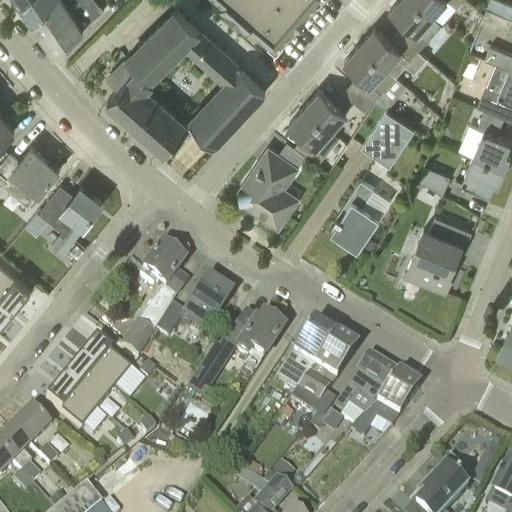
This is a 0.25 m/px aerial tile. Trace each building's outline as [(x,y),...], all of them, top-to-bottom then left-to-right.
[(52,0),(29,0),(24,5),(33,18),(52,0)] [(45,37),(86,0),(52,0),(33,18),(32,19),(45,37)] [(95,0),(86,0),(45,37),(55,52),(103,9),(95,0)] [(223,0),(224,1),(222,4),(230,12),(229,13),(237,20),(238,18),(247,26),(250,23),(270,41),(269,42),(277,49),(284,41),(283,40),(317,0),(318,0),(319,1),(319,0),(223,0)] [(442,24),(432,16),(414,0),(398,0),(390,9),(405,22),(397,30),(419,50),(427,41),(442,24)] [(463,0),(414,0),(432,16),(446,0),(448,0),(457,7),(463,0)] [(490,0),(486,9),(511,19),(511,6),(496,0),(490,0)] [(175,6),(125,55),(99,83),(112,95),(107,100),(165,153),(192,122),(217,146),(267,91),(175,6)] [(511,34),(511,33),(511,19),(486,9),(481,22),(511,34)] [(419,50),(397,30),(389,39),(375,26),(360,43),(387,68),(387,67),(396,76),(406,64),(414,71),(427,57),(419,50)] [(382,92),(396,76),(387,67),(387,68),(360,43),(345,60),(359,73),(351,82),(375,100),(385,110),(392,102),(382,92)] [(508,68),(511,69),(511,53),(491,44),(485,58),(508,68)] [(481,57),(469,52),(466,59),(478,63),(481,57)] [(499,91),(485,85),(476,107),(481,108),(503,118),(506,111),(506,112),(511,100),(511,69),(508,68),(499,91)] [(365,111),(375,100),(351,82),(334,102),(320,89),(305,106),(332,130),(347,113),(343,110),(353,99),(365,111)] [(338,135),(332,130),(305,106),(289,123),(304,136),(295,146),(318,164),(326,155),(323,152),(338,135)] [(390,165),(415,128),(386,109),(361,146),(390,165)] [(0,110),(0,140),(15,130),(0,110)] [(473,155),(503,167),(509,153),(506,152),(511,140),(496,134),(500,125),(481,117),(477,127),(484,129),(473,155)] [(58,168),(31,145),(19,160),(9,152),(0,162),(0,184),(2,183),(27,204),(58,168)] [(245,199),(243,203),(279,227),(300,197),(285,187),(299,166),(269,146),(240,189),(243,191),(245,199)] [(497,182),(503,167),(473,155),(462,181),(456,178),(452,188),(471,196),(475,186),(489,192),(494,181),(497,182)] [(418,179),(442,194),(450,176),(424,166),(418,179)] [(359,248),(364,240),(370,230),(379,217),(361,205),(373,187),(361,179),(339,211),(342,213),(331,230),(359,248)] [(63,253),(83,227),(102,200),(81,185),(61,211),(55,218),(62,224),(57,230),(59,232),(50,244),(63,253)] [(472,231),(435,216),(429,230),(424,228),(411,258),(412,258),(405,274),(445,290),(452,273),(450,272),(455,262),(459,264),(472,231)] [(379,242),(368,234),(362,242),(374,250),(379,242)] [(394,267),(403,271),(418,240),(409,236),(394,267)] [(77,243),(70,251),(77,257),(84,249),(77,243)] [(160,289),(144,311),(160,321),(171,305),(186,282),(177,274),(184,264),(161,246),(141,274),(160,289)] [(29,286),(0,262),(0,297),(12,307),(29,286)] [(217,288),(205,280),(188,305),(183,313),(184,313),(180,319),(205,337),(214,322),(231,297),(227,295),(228,293),(218,286),(217,288)] [(0,321),(12,307),(0,297),(0,321)] [(160,321),(155,329),(167,338),(180,319),(184,313),(183,313),(171,305),(160,321)] [(259,323),(246,315),(224,346),(230,351),(235,354),(236,353),(248,361),(249,359),(259,366),(262,362),(283,331),(281,330),(283,327),(273,320),(271,323),(262,317),(259,323)] [(153,332),(137,321),(121,346),(137,357),(153,332)] [(511,324),(499,350),(503,352),(502,354),(511,359),(511,358),(511,324)] [(290,401),(333,338),(311,326),(290,358),(265,396),(272,401),(283,408),(284,408),(290,401)] [(131,366),(95,338),(78,358),(114,387),(131,366)] [(333,338),(290,401),(312,414),(356,351),(333,338)] [(230,351),(224,346),(217,342),(186,390),(194,395),(206,377),(211,380),(230,351)] [(355,395),(348,406),(362,416),(397,376),(397,375),(367,358),(346,388),(355,395)] [(113,387),(77,359),(61,380),(97,408),(113,387)] [(139,373),(147,379),(154,370),(147,364),(139,373)] [(362,416),(352,427),(344,436),(360,445),(375,419),(391,428),(418,389),(397,376),(362,416)] [(97,409),(61,380),(44,401),(80,430),(97,409)] [(12,428),(31,446),(49,428),(30,409),(12,428)] [(322,426),(322,424),(322,422),(322,419),(316,415),(308,424),(319,431),(322,426)] [(285,420),(278,416),(273,423),(280,428),(285,420)] [(148,419),(139,426),(145,434),(155,427),(148,419)] [(23,455),(31,446),(12,428),(0,439),(0,451),(13,464),(21,471),(32,482),(39,475),(29,464),(30,462),(23,455)] [(116,441),(122,448),(131,440),(125,433),(116,441)] [(505,440),(494,434),(490,441),(493,447),(500,451),(505,440)] [(38,454),(49,465),(57,457),(46,446),(38,454)] [(0,477),(6,472),(13,464),(0,451),(0,477)] [(258,481),(259,481),(262,476),(257,472),(259,469),(246,461),(241,470),(258,481)] [(280,462),(270,474),(284,485),(294,473),(280,462)] [(511,511),(511,464),(510,463),(494,496),(508,503),(503,511),(511,511)] [(446,511),(469,489),(461,481),(463,478),(461,476),(458,478),(447,468),(422,494),(426,497),(417,507),(422,511),(446,511)] [(24,490),(32,482),(21,471),(13,479),(24,490)] [(268,475),(262,483),(268,487),(252,505),(246,499),(234,511),(294,511),(292,510),(289,511),(274,511),(287,498),(286,497),(291,492),(268,475)] [(54,511),(105,511),(101,506),(86,487),(67,502),(54,511)] [(49,496),(55,504),(64,496),(58,489),(49,496)]
